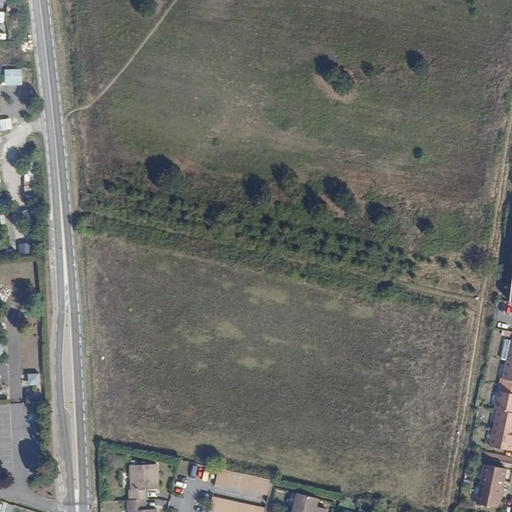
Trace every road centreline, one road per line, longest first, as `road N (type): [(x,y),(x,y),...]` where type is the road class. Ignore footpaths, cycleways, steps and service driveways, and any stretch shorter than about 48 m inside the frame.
road 1 (tertiary): [(38,0),(56,142),(77,511)]
road 2 (track): [(446,511),(482,304)]
road 3 (track): [(482,304),(511,115)]
